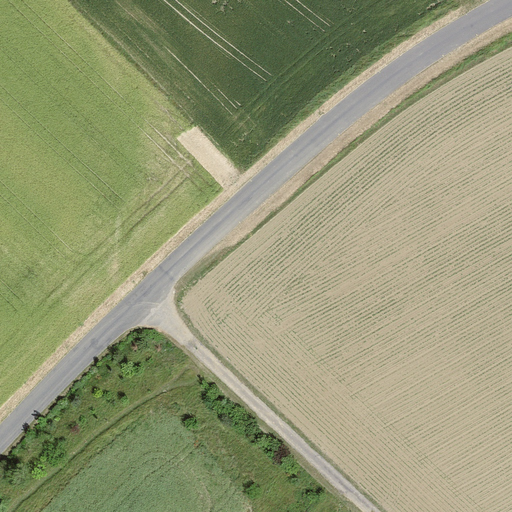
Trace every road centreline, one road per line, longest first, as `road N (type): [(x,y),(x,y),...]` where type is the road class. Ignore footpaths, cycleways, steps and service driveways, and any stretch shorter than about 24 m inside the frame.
road 1 (unclassified): [(0,438),(291,159),(381,87),(511,5)]
road 2 (track): [(369,511),(140,296)]
